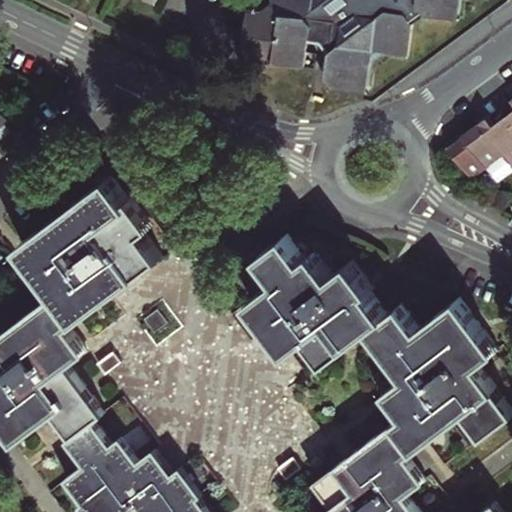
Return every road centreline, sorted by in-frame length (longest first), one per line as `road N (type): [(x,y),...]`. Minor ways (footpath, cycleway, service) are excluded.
road 1 (residential): [(127,72),(96,115),(25,162),(0,191)]
road 2 (residential): [(500,51),(394,112),(362,121)]
road 3 (residential): [(195,106),(325,186)]
road 4 (residential): [(368,215),(449,236),(511,264)]
road 5 (residential): [(339,131),(278,131),(195,106)]
road 6 (residential): [(127,72),(0,12)]
road 7 (residential): [(411,149),(433,109),(500,51)]
road 8 (residential): [(511,243),(436,197),(415,172)]
